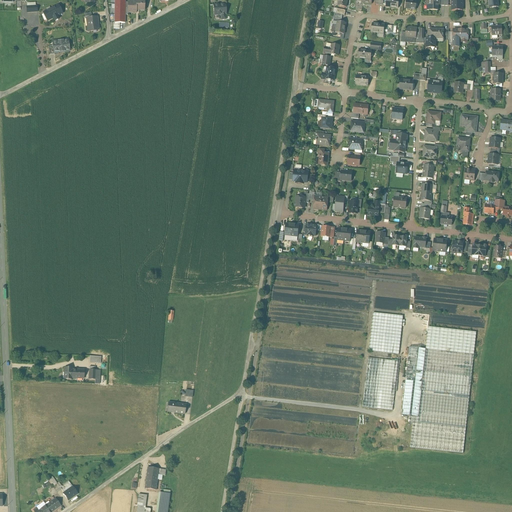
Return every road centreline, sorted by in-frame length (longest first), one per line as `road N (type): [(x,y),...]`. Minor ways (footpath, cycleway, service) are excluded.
road 1 (tertiary): [(13,511),(0,227)]
road 2 (residential): [(510,14),(360,17),(343,91)]
road 3 (residential): [(65,511),(242,393)]
road 4 (unclassified): [(273,213),(242,393)]
road 5 (residential): [(273,213),(411,228)]
road 6 (unclassified): [(294,84),(273,213)]
road 7 (residential): [(420,101),(411,228)]
road 8 (residential): [(0,95),(110,38)]
road 9 (unclassified): [(242,393),(222,511)]
